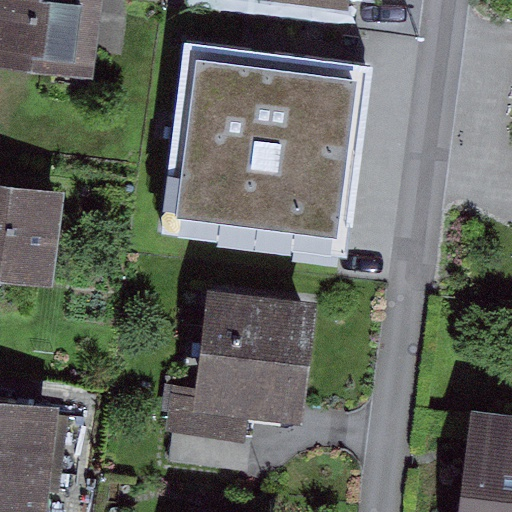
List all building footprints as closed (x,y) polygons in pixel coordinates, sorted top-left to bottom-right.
[(0,0),(0,49),(84,62),(93,0),(0,0)] [(355,73),(201,53),(182,203),(336,223),(355,73)] [(0,266),(44,272),(53,192),(0,185),(0,266)] [(306,304),(216,294),(204,397),(181,394),(175,444),(239,452),(245,401),(294,407),(306,304)] [(0,402),(0,495),(39,500),(49,408),(0,402)] [(511,511),(511,425),(479,422),(469,511),(511,511)]
